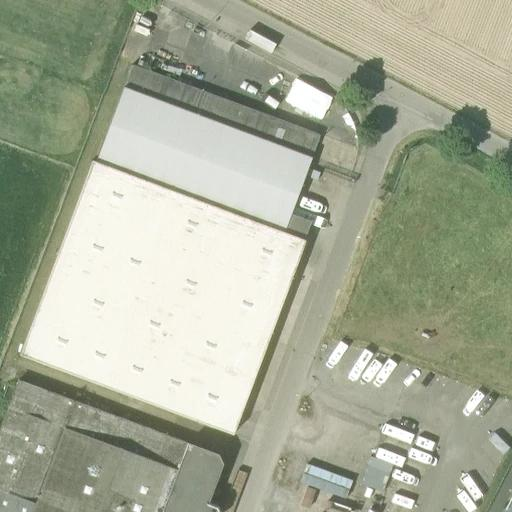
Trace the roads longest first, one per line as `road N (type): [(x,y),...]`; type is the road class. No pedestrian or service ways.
road 1 (residential): [(402,97),(249,511)]
road 2 (residential): [(211,0),(402,97)]
road 3 (residential): [(402,97),(511,155)]
